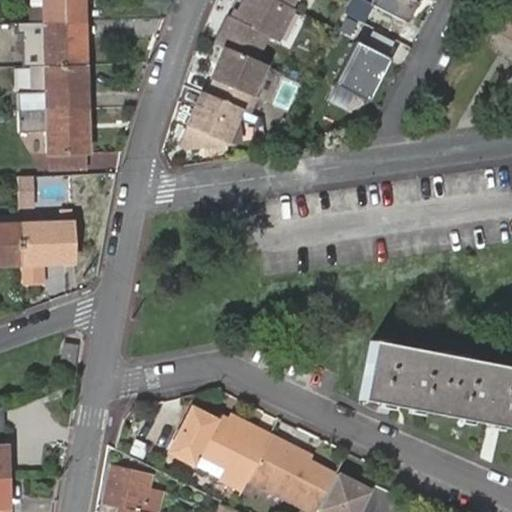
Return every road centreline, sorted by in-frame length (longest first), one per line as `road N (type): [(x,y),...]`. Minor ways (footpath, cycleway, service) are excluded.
road 1 (residential): [(98,384),(224,370),(511,492)]
road 2 (residential): [(511,140),(132,195)]
road 3 (residential): [(197,0),(151,116),(132,195)]
road 4 (residential): [(98,384),(75,511)]
